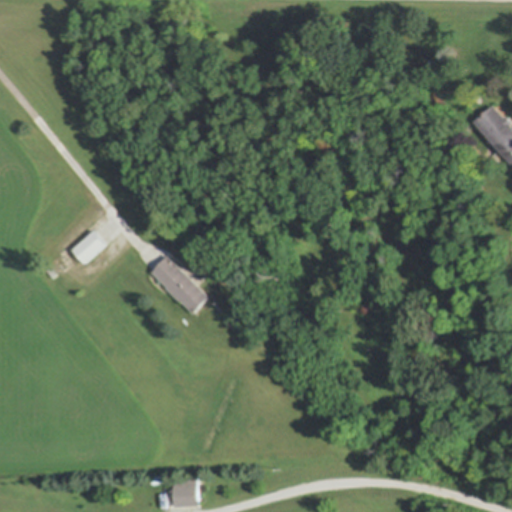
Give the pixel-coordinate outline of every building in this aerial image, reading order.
[(478,120),(497,104),(508,117),(510,115),(511,117),(511,159),(503,149),(500,151),(490,139),(493,137),(478,120)] [(75,248),(96,229),(108,242),(87,262),(75,248)] [(172,253),(213,296),(197,312),(184,299),(183,301),(168,286),(169,285),(155,270),(172,253)] [(54,277),(48,269),(52,265),(58,273),(54,277)] [(201,505),(177,506),(175,484),(200,482),(201,505)]
